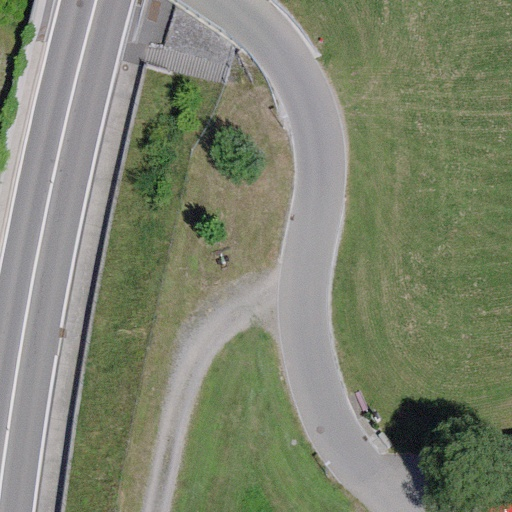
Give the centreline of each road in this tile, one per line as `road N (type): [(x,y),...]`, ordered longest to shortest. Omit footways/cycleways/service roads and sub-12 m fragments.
road 1 (residential): [(234,0),(300,65),(317,118),(327,174),(302,291),(311,374),(326,415),(356,458),(408,511)]
road 2 (trunk): [(95,0),(39,237),(0,482)]
road 3 (track): [(302,291),(251,298),(214,316),(191,353),(156,511)]
